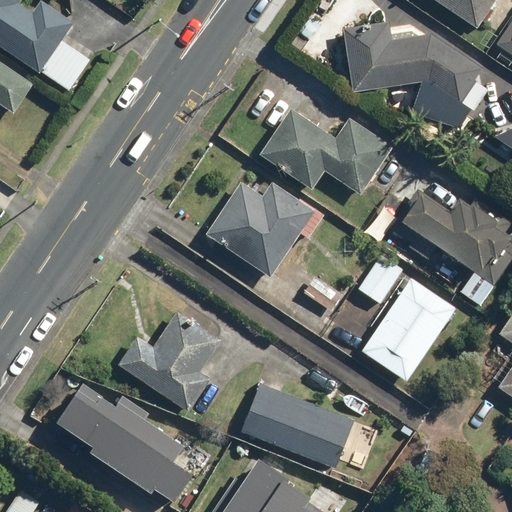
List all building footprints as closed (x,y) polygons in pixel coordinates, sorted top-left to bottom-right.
[(0,0),(0,46),(40,74),(41,71),(70,91),(92,59),(63,39),(75,22),(42,0),(41,0),(34,12),(20,3),(22,0),(0,0)] [(434,0),(476,28),(495,0),(434,0)] [(511,20),(495,45),(511,56),(511,20)] [(388,21),(342,28),(351,92),(430,81),(459,101),(482,67),(433,34),(391,39),(388,21)] [(0,60),(0,104),(14,114),(34,84),(0,60)] [(336,137),(292,107),(259,154),(312,190),(325,171),(360,195),(394,146),(351,116),(336,137)] [(511,128),(497,135),(511,145),(511,128)] [(263,196),(242,182),(206,235),(270,278),(301,234),(308,239),(324,216),(273,181),(263,196)] [(450,210),(419,188),(391,227),(429,254),(435,245),(493,286),(511,259),(511,233),(460,197),(450,210)] [(404,268),(383,254),(360,289),(381,303),(404,268)] [(317,276),(306,292),(335,311),(346,294),(317,276)] [(456,307),(411,277),(361,351),(406,381),(456,307)] [(137,337),(118,365),(188,412),(211,378),(200,371),(222,339),(178,309),(153,348),(137,337)] [(511,313),(499,333),(511,341),(511,366),(498,387),(511,395),(511,313)] [(260,381),(240,430),(335,468),(355,418),(260,381)] [(94,399),(63,445),(159,510),(187,469),(154,447),(158,442),(94,399)] [(284,477),(257,460),(243,482),(236,478),(214,511),(320,511),(306,503),(309,499),(282,481),(284,477)] [(22,488),(5,511),(34,511),(41,502),(22,488)] [(94,511),(75,499),(65,511),(94,511)] [(394,502),(389,511),(411,511),(413,509),(394,502)]
